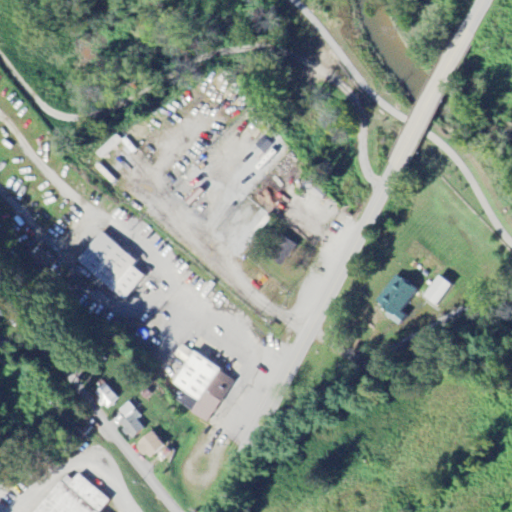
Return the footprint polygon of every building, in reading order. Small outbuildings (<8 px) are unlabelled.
[(82,263),(129,301),(149,277),(138,268),(142,262),(106,233),(82,263)] [(33,259),(44,271),(55,261),(44,248),(33,259)] [(404,327),(410,317),(406,314),(422,288),(398,274),(380,304),(392,312),(389,317),(404,327)] [(457,286),(443,276),(427,297),(440,307),(457,286)] [(189,365),(177,385),(184,390),(177,403),(212,423),(238,378),(183,346),(177,357),(189,365)] [(123,401),(111,385),(98,394),(110,411),(123,401)] [(148,431),(141,421),(145,418),(134,403),(122,411),(129,420),(123,425),(134,441),(148,431)] [(151,461),(168,447),(156,432),(139,446),(151,461)] [(69,476),(40,511),(106,511),(115,501),(82,476),(77,482),(69,476)]
